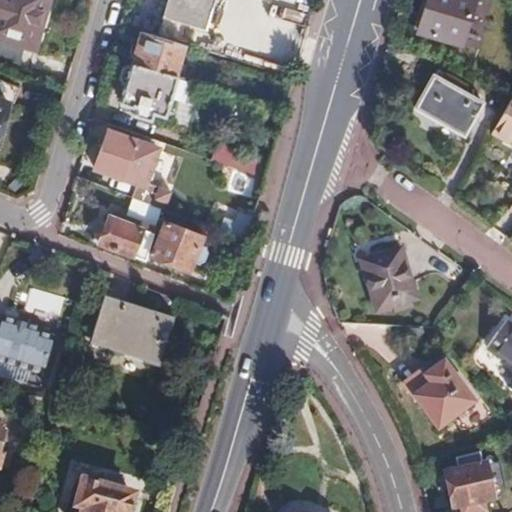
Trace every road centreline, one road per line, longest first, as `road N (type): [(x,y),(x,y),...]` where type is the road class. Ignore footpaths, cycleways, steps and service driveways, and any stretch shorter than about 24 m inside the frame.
road 1 (secondary): [(360,0),(268,315)]
road 2 (residential): [(268,315),(309,338),(342,380),(383,448),(403,511)]
road 3 (residential): [(25,217),(46,201),(106,0)]
road 4 (secondary): [(268,315),(210,511)]
road 5 (residential): [(25,217),(56,243),(202,299)]
road 6 (residential): [(380,179),(511,275)]
